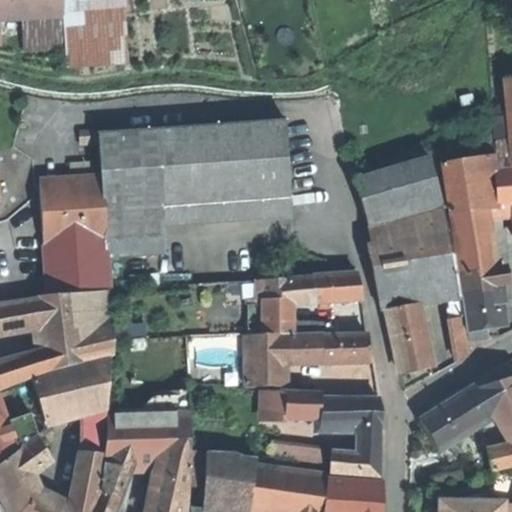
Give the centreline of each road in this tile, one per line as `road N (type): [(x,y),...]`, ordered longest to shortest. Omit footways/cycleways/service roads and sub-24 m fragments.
road 1 (residential): [(398,430),(369,272),(312,123)]
road 2 (residential): [(398,430),(429,391),(511,348)]
